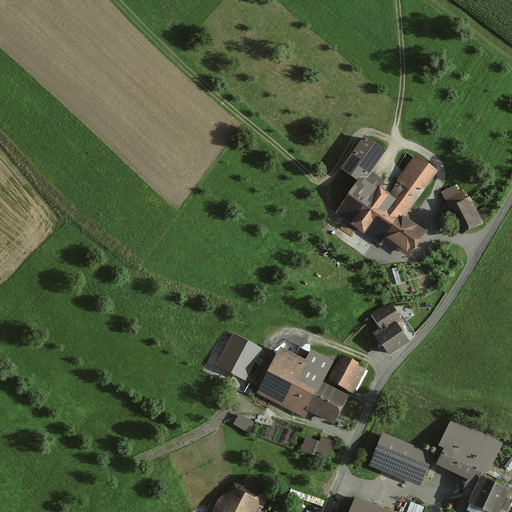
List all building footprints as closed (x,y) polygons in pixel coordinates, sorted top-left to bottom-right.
[(382,154),(363,141),(342,173),(357,183),(336,215),(380,244),(384,238),(408,255),(424,232),(405,219),(437,172),(415,157),(387,198),(375,190),(381,181),(369,173),(382,154)] [(456,187),(441,196),(462,234),(482,224),(470,202),(466,205),(456,187)] [(386,332),(376,338),(388,354),(406,342),(395,327),(402,322),(390,306),(375,317),(386,332)] [(260,350),(233,337),(217,369),(243,382),(260,350)] [(302,364),(278,352),(256,396),(301,418),(304,411),(332,424),(344,398),(317,384),(327,362),(308,353),(302,364)] [(365,370),(341,358),(329,382),(353,394),(365,370)] [(240,412),(234,423),(248,431),(254,421),(240,412)] [(499,445),(456,425),(436,468),(476,486),(468,504),(484,511),(496,511),(505,493),(483,482),(499,445)] [(434,455),(383,434),(369,467),(420,488),(434,455)] [(322,435),(320,440),(307,435),(302,447),(329,457),(336,440),(322,435)] [(216,498),(209,511),(255,511),(267,490),(250,481),(216,498)]
